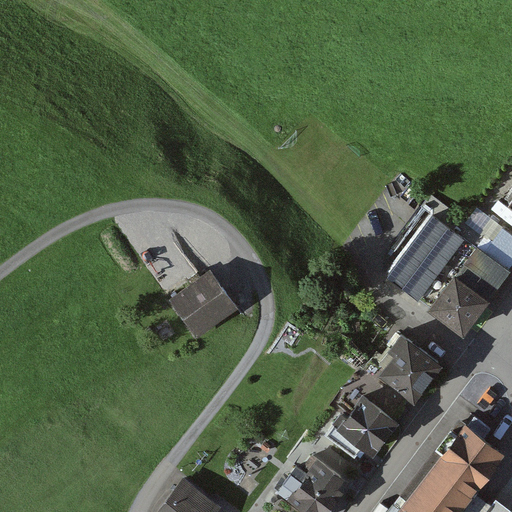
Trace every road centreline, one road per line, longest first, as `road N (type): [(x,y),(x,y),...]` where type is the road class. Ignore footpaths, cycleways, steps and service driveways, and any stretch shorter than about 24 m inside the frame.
road 1 (residential): [(137,511),(263,336),(265,297),(247,255),(200,212),(141,204),(86,219),(0,275)]
road 2 (residential): [(502,338),(468,367),(360,511)]
